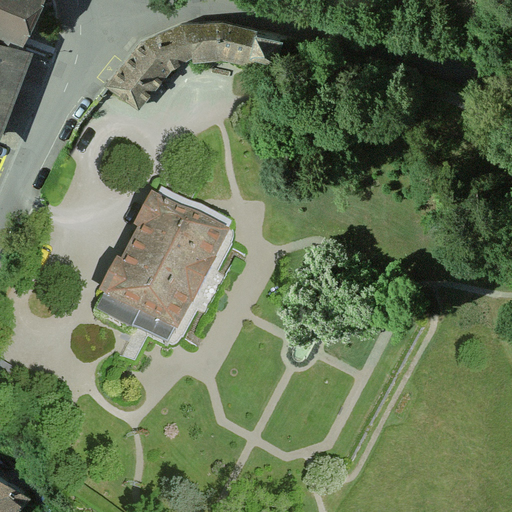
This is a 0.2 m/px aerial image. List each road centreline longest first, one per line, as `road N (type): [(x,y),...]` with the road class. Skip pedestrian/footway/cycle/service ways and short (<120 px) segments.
road 1 (residential): [(246,10),(511,82)]
road 2 (residential): [(0,235),(99,4)]
road 3 (residential): [(99,4),(246,10)]
